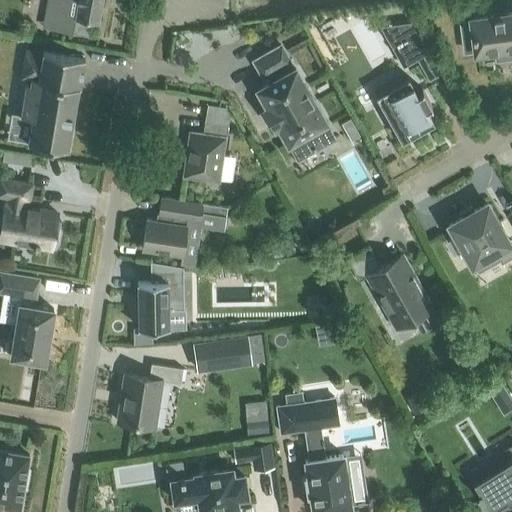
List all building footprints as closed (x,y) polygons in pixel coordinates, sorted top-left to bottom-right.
[(60,0),(56,29),(87,35),(89,20),(100,22),(103,0),(60,0)] [(511,12),(474,18),(479,52),(497,49),(498,59),(511,56),(511,12)] [(415,27),(403,34),(413,51),(425,44),(415,27)] [(292,69),(289,62),(290,61),(281,45),(254,60),(263,76),(269,73),(272,80),(257,88),(267,106),(264,108),(274,127),(278,125),(288,143),(306,133),(313,146),(312,146),(314,150),(335,138),(295,67),(292,69)] [(85,58),(43,51),(38,78),(31,77),(30,84),(26,84),(20,116),(31,118),(28,142),(67,148),(71,124),(72,125),(74,109),(77,87),(80,87),(85,58)] [(422,88),(420,88),(421,89),(417,92),(408,77),(403,80),(401,76),(379,88),(381,92),(375,95),(401,140),(407,137),(408,140),(429,128),(427,125),(434,122),(425,107),(429,104),(430,105),(431,104),(422,88)] [(190,131),(184,174),(218,179),(224,137),(226,137),(228,125),(230,113),(226,106),(208,103),(204,121),(202,133),(190,131)] [(350,116),(342,121),(351,138),(360,134),(350,116)] [(2,153),(0,165),(0,176),(34,182),(38,158),(2,153)] [(59,223),(56,220),(57,212),(23,206),(25,198),(28,199),(30,183),(0,177),(0,194),(9,196),(8,204),(5,203),(2,221),(0,220),(0,238),(35,244),(34,245),(38,246),(39,245),(51,247),(52,239),(57,237),(59,223)] [(142,248),(182,254),(187,218),(201,220),(202,212),(226,215),(227,207),(161,197),(159,213),(161,213),(160,221),(147,219),(142,248)] [(511,255),(511,246),(487,202),(448,224),(472,265),(496,252),(501,261),(511,255)] [(431,307),(401,254),(380,265),(368,245),(346,257),(359,279),(368,274),(397,327),(431,307)] [(183,266),(150,261),(151,281),(138,281),(138,327),(168,327),(168,309),(184,309),(183,266)] [(45,362),(54,308),(32,305),(34,297),(35,297),(38,277),(0,270),(0,291),(22,295),(20,303),(19,303),(10,356),(45,362)] [(246,335),(195,342),(199,370),(250,362),(264,360),(260,333),(246,335)] [(151,362),(149,377),(124,373),(117,420),(154,426),(161,380),(180,383),(182,367),(151,362)] [(366,387),(383,385),(381,369),(364,371),(366,387)] [(334,397),(279,405),(282,429),(304,426),(309,459),(305,459),(307,477),(305,477),(308,493),(310,493),(313,511),(331,508),(332,511),(347,509),(347,506),(351,505),(348,487),(351,486),(349,471),(346,472),(343,454),(326,456),(321,424),(337,421),(334,397)] [(234,447),(236,461),(256,458),(258,468),(274,465),(270,441),(234,447)] [(510,458),(473,482),(479,493),(477,494),(481,500),(483,499),(491,511),(506,501),(507,504),(511,500),(511,443),(504,448),(510,458)] [(0,505),(20,509),(29,454),(0,449),(0,505)] [(183,475),(179,475),(179,477),(171,478),(174,499),(198,496),(200,510),(237,504),(236,496),(247,495),(244,474),(233,475),(232,467),(195,473),(195,475),(183,476),(183,475)] [(417,511),(446,511),(442,502),(417,511)]
